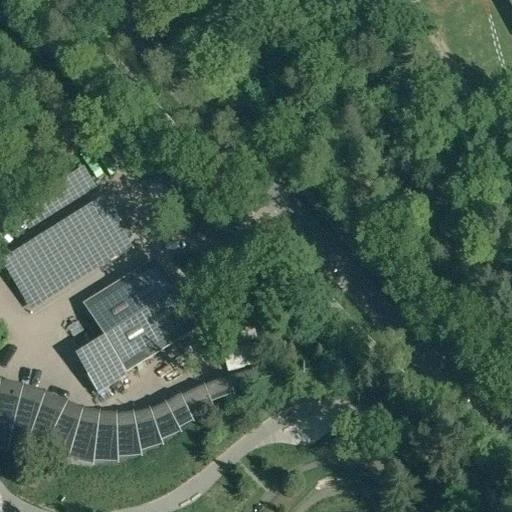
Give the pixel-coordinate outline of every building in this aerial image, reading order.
[(95,186),(87,174),(11,221),(19,234),(24,241),(99,193),(95,186)] [(134,253),(105,206),(4,266),(33,314),(134,253)] [(159,268),(87,311),(108,345),(179,301),(159,268)] [(200,335),(179,301),(108,345),(79,363),(100,397),(200,335)] [(0,445),(0,446),(9,446),(17,446),(25,447),(34,449),(42,451),(50,454),(58,456),(66,458),(74,460),(82,460),(95,461),(95,458),(96,458),(119,455),(141,449),(161,439),(178,425),(167,407),(152,415),(135,419),(135,417),(134,417),(133,417),(132,417),(121,419),(120,419),(119,419),(118,419),(117,419),(116,419),(104,418),(103,418),(102,418),(101,418),(100,418),(99,418),(88,415),(87,415),(86,415),(85,415),(84,414),(83,414),(72,410),(70,409),(69,408),(68,408),(48,400),(47,400),(47,399),(46,399),(25,393),(24,393),(24,392),(24,393),(2,389),(1,389),(1,388),(0,388),(0,389),(0,388),(0,445)]
